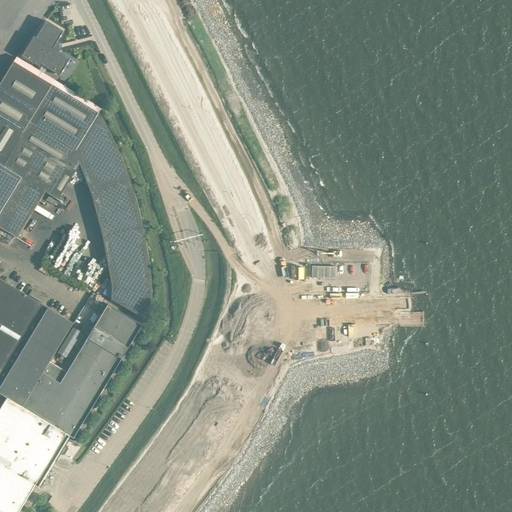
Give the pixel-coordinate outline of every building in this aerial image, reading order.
[(31,33),(19,53),(38,65),(40,62),(57,73),(68,55),(56,48),(57,47),(56,40),(54,39),(61,28),(43,17),(33,34),(31,33)] [(0,154),(4,157),(0,162),(0,163),(19,174),(0,205),(0,225),(15,235),(42,189),(55,197),(77,161),(72,148),(96,108),(99,105),(16,55),(0,80),(0,154)] [(0,167),(0,193),(12,175),(0,167)] [(0,402),(5,395),(0,392),(0,379),(22,343),(26,336),(20,332),(39,301),(0,277),(0,402)] [(40,370),(20,404),(67,433),(71,435),(140,322),(126,314),(105,301),(93,322),(90,327),(64,369),(47,358),(40,370)] [(22,343),(0,379),(0,392),(5,395),(20,404),(40,370),(47,358),(70,320),(45,305),(26,336),(22,343)] [(0,511),(14,511),(32,482),(36,485),(67,433),(20,404),(5,395),(0,402),(0,511)]
